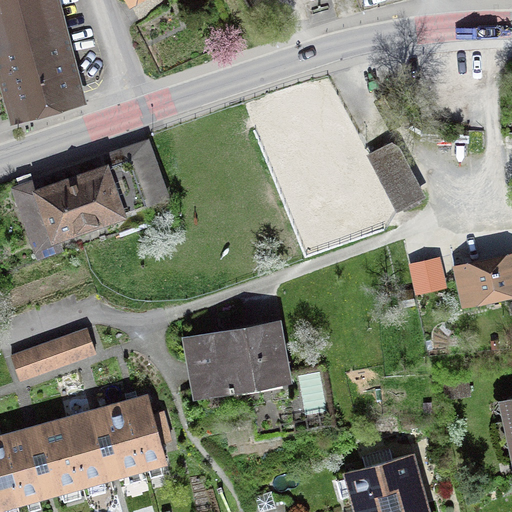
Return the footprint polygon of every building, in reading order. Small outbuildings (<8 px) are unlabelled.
[(0,0),(0,40),(19,109),(75,94),(48,0),(0,0)] [(397,151),(375,163),(398,208),(421,196),(397,151)] [(18,198),(34,244),(167,197),(151,152),(18,198)] [(511,254),(463,265),(472,303),(511,293),(511,254)] [(415,295),(448,290),(444,257),(411,262),(415,295)] [(86,262),(65,270),(77,301),(97,294),(86,262)] [(16,287),(0,292),(0,321),(25,312),(16,287)] [(198,390),(284,375),(275,325),(213,336),(213,332),(189,337),(198,390)] [(12,355),(21,380),(96,353),(87,328),(12,355)] [(125,401),(143,467),(166,461),(160,442),(171,438),(164,411),(153,415),(147,395),(125,401)] [(143,467),(125,401),(103,407),(121,474),(143,467)] [(64,418),(83,484),(109,477),(91,411),(64,418)] [(83,484),(64,418),(38,426),(56,492),(83,484)] [(4,435),(22,501),(44,495),(26,429),(4,435)] [(0,507),(22,501),(4,435),(0,436),(0,507)] [(365,466),(346,472),(354,499),(420,481),(412,453),(392,459),(389,448),(362,456),(365,466)] [(428,511),(426,502),(390,511),(428,511)]
